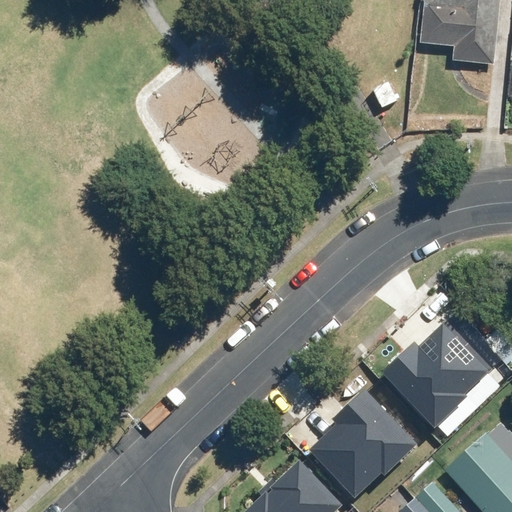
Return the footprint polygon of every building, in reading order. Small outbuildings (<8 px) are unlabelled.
[(433,0),(427,57),(494,64),(500,0),(433,0)] [(389,82),(374,88),(382,108),(397,101),(389,82)] [(493,363),(450,319),(423,344),(418,339),(385,370),(438,425),(472,392),(467,388),(493,363)] [(343,421),(316,447),(359,491),(385,466),(389,471),(423,439),(370,384),(337,415),(343,421)] [(511,511),(511,459),(484,430),(443,467),(484,511),(511,511)] [(304,457),(245,511),(333,511),(346,500),(304,457)] [(462,511),(435,483),(403,511),(462,511)]
